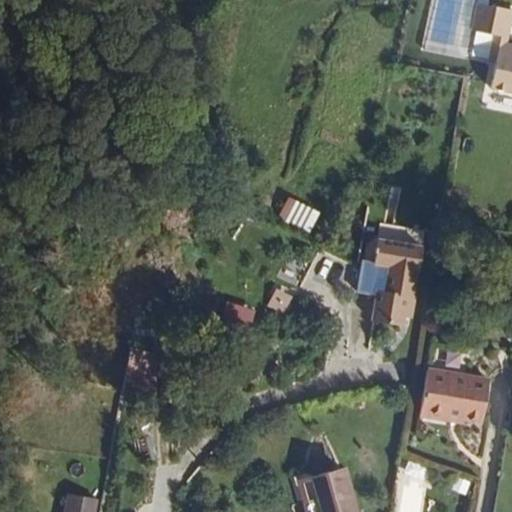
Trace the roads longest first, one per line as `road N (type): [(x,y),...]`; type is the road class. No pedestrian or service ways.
road 1 (unknown): [(174,511),(254,437),(317,420),(374,390)]
road 2 (unknown): [(487,511),(511,375)]
